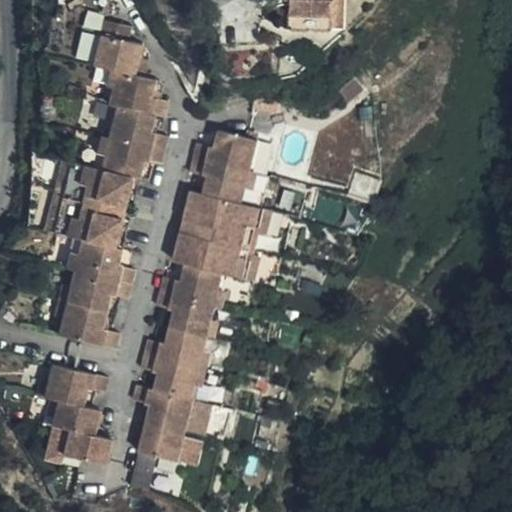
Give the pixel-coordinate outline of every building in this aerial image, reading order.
[(131,25),(105,19),(93,64),(110,68),(118,70),(135,74),(142,44),(128,40),(131,25)] [(84,28),(78,56),(93,59),(99,31),(84,28)] [(118,70),(110,68),(106,86),(113,88),(118,70)] [(150,78),(135,74),(118,70),(113,88),(109,103),(117,105),(157,115),(165,117),(169,102),(161,99),(152,97),(157,80),(150,78)] [(105,120),(112,123),(117,105),(109,103),(105,120)] [(109,136),(165,150),(168,135),(161,133),(153,131),(157,115),(117,105),(112,123),(109,136)] [(257,140),(219,130),(215,148),(197,144),(193,157),(250,171),(257,140)] [(105,155),(109,136),(101,134),(96,154),(105,155)] [(133,177),(140,179),(145,162),(155,164),(162,166),(165,150),(109,136),(105,155),(101,168),(133,177)] [(246,188),(250,171),(193,157),(191,172),(196,174),(208,177),(203,193),(243,203),(246,188)] [(64,190),(71,161),(64,159),(56,189),(64,190)] [(84,239),(116,246),(124,216),(94,209),(96,199),(126,207),(133,177),(101,168),(71,161),(64,190),(54,232),(84,239)] [(258,173),(250,171),(246,188),(254,190),(258,173)] [(56,189),(46,230),(54,232),(64,190),(56,189)] [(253,206),(243,203),(203,193),(192,191),(185,220),(216,228),(213,240),(182,232),(174,262),(186,265),(224,275),(236,277),(240,257),(248,226),(253,206)] [(94,209),(124,216),(126,207),(96,199),(94,209)] [(256,229),(262,208),(253,206),(248,226),(256,229)] [(216,228),(185,220),(182,232),(213,240),(216,228)] [(80,254),(76,269),(133,284),(136,269),(128,267),(119,265),(123,248),(116,246),(84,239),(80,254)] [(70,251),(65,267),(76,269),(80,254),(70,251)] [(240,257),(236,277),(244,279),(249,259),(240,257)] [(182,280),(170,278),(165,277),(161,292),(216,306),(220,289),(224,275),(186,265),(182,280)] [(72,285),(67,300),(108,311),(112,294),(121,298),(129,299),(133,284),(76,269),(72,285)] [(63,283),(59,298),(67,300),(72,285),(63,283)] [(220,289),(216,306),(223,308),(228,290),(220,289)] [(216,306),(161,292),(157,306),(162,308),(174,310),(170,327),(209,336),(216,306)] [(67,300),(59,298),(54,316),(63,318),(67,300)] [(63,318),(59,334),(117,348),(121,333),(113,330),(104,327),(108,311),(67,300),(63,318)] [(209,336),(170,327),(166,344),(154,340),(149,339),(145,354),(201,368),(205,350),(209,336)] [(213,352),(205,350),(201,368),(208,369),(213,352)] [(201,368),(145,354),(142,368),(147,370),(158,373),(156,389),(194,399),(197,385),(201,368)] [(50,397),(58,399),(83,405),(88,388),(97,391),(105,393),(109,377),(53,364),(49,378),(49,379),(45,396),(50,397)] [(208,369),(201,368),(197,385),(203,387),(208,369)] [(41,377),(36,394),(45,396),(49,379),(49,378),(41,377)] [(156,389),(143,387),(137,385),(134,400),(144,404),(150,405),(147,421),(186,431),(194,399),(156,389)] [(46,413),(54,415),(58,399),(50,397),(46,413)] [(54,415),(52,423),(62,427),(70,428),(94,434),(101,410),(92,408),(83,405),(58,399),(54,415)] [(201,401),(194,399),(186,431),(193,433),(201,401)] [(147,421),(140,451),(159,456),(179,461),(186,431),(147,421)] [(70,428),(62,427),(58,443),(66,444),(70,428)] [(82,457),(106,463),(113,438),(94,434),(70,428),(66,444),(64,452),(82,457)] [(140,451),(132,484),(150,489),(159,456),(140,451)]
